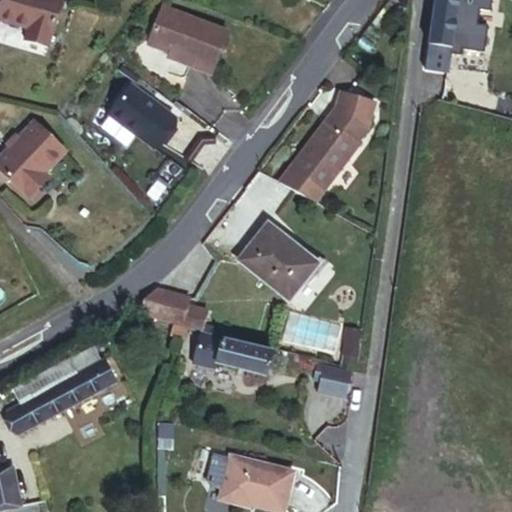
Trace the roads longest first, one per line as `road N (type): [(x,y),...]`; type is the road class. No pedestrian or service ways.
road 1 (residential): [(0,363),(92,313),(176,243),(364,0)]
road 2 (residential): [(423,0),(350,511)]
